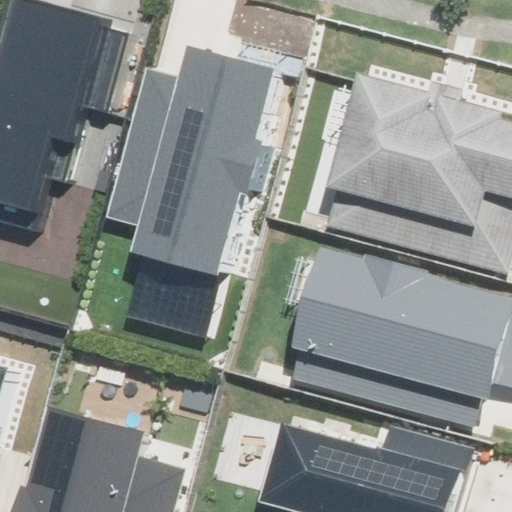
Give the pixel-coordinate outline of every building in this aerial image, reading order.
[(27,0),(0,95),(0,193),(52,208),(72,137),(87,141),(98,102),(123,109),(149,20),(78,0),(27,0)] [(305,69),(209,43),(201,73),(156,61),(116,210),(160,221),(155,240),(252,266),(305,69)] [(511,109),(382,74),(342,219),(511,265),(511,109)] [(490,394),(506,398),(511,374),(511,285),(339,243),(305,376),(483,420),(490,394)] [(0,466),(29,358),(0,350),(0,466)] [(160,428),(68,404),(40,511),(186,511),(200,460),(155,448),(160,428)] [(301,417),(275,511),(463,511),(482,444),(392,420),(386,440),(301,417)]
